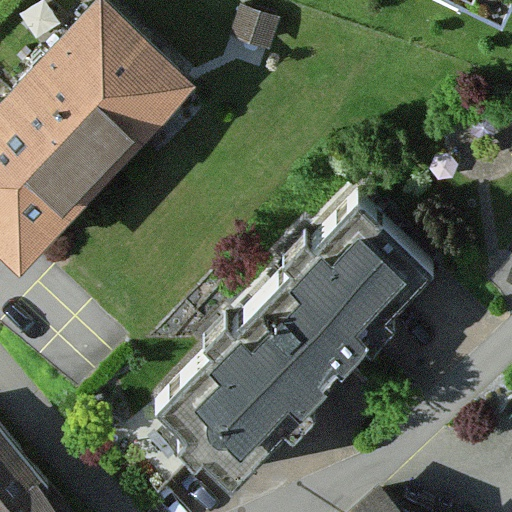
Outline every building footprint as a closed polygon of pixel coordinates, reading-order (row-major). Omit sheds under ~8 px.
[(441,0),(486,22),(496,0),(441,0)] [(93,8),(0,109),(0,271),(16,286),(190,96),(93,8)] [(353,204),(161,413),(242,487),(339,383),(435,278),(353,204)] [(73,511),(0,429),(0,511),(73,511)] [(399,511),(384,494),(363,511),(399,511)]
